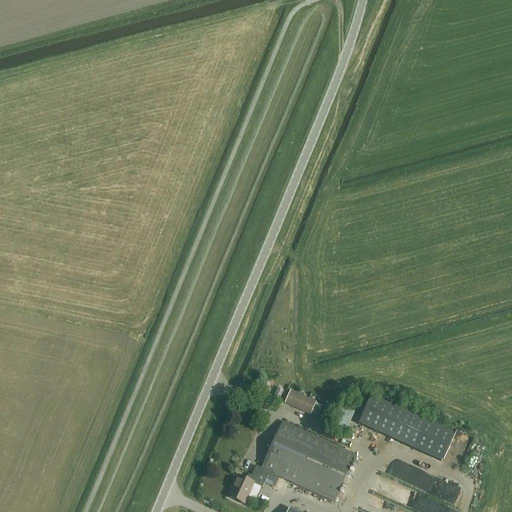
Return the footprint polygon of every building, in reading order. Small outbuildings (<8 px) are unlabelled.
[(285,403),(311,415),(316,402),(290,390),(285,403)] [(371,396),(358,424),(377,433),(390,405),(371,396)] [(244,504),(253,483),(262,488),(269,473),(335,503),(357,455),(283,421),(262,468),(256,466),(252,475),(249,474),(247,479),(239,476),(229,497),(244,504)] [(404,458),(409,460),(413,449),(409,447),(404,458)] [(426,493),(429,482),(399,474),(398,476),(392,474),(392,471),(378,467),(374,483),(390,487),(391,483),(426,493)] [(446,475),(442,485),(471,496),(475,486),(446,475)]
